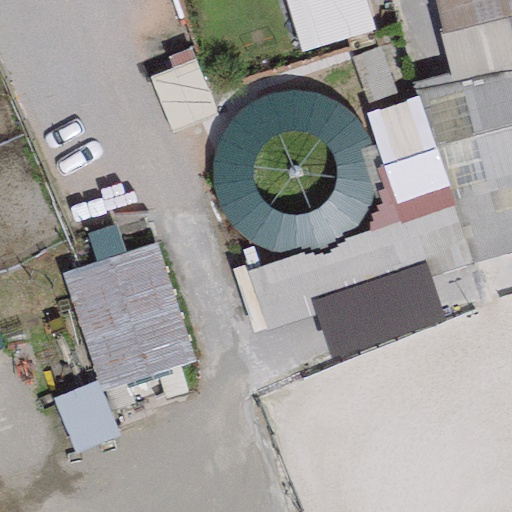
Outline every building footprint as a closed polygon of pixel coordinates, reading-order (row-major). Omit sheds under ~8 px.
[(363,0),(285,0),(300,48),(372,27),(363,0)] [(511,0),(429,0),(451,81),(408,86),(427,156),(434,155),(468,264),(511,253),(511,0)] [(197,31),(141,50),(178,156),(234,137),(197,31)] [(275,88),(210,230),(328,284),(394,142),(275,88)] [(0,154),(8,151),(0,131),(0,154)] [(167,257),(72,291),(116,410),(210,375),(167,257)] [(435,282),(323,320),(343,380),(455,342),(435,282)] [(0,371),(13,368),(0,309),(0,371)] [(64,414),(87,471),(132,453),(109,396),(64,414)]
